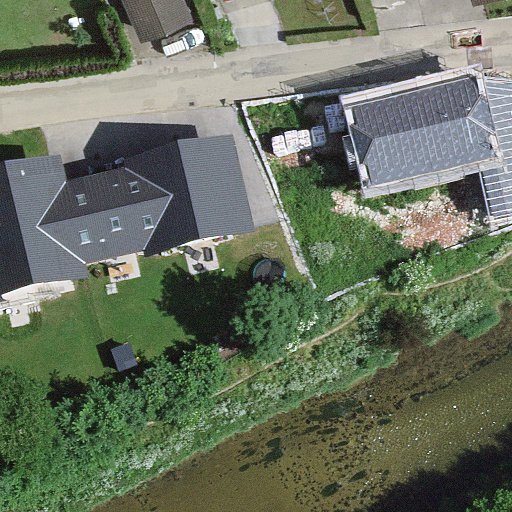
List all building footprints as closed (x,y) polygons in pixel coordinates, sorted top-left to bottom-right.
[(132,0),(143,29),(196,10),(192,0),(132,0)] [(475,77),(347,107),(368,206),(501,167),(475,77)] [(248,144),(130,165),(134,187),(150,279),(152,290),(271,269),(248,144)] [(76,176),(0,189),(0,318),(98,301),(96,288),(79,197),(76,176)] [(134,187),(79,197),(96,288),(150,279),(134,187)]
